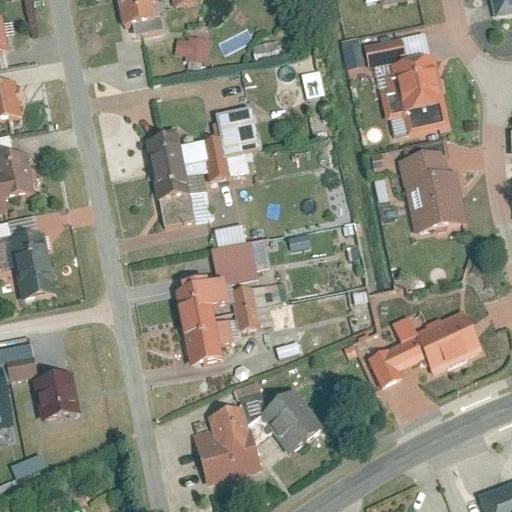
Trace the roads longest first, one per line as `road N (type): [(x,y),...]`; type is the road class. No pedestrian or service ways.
road 1 (residential): [(55,0),(117,307)]
road 2 (residential): [(315,511),(511,406)]
road 3 (residential): [(117,307),(150,511)]
road 4 (residential): [(502,92),(497,199),(511,248)]
